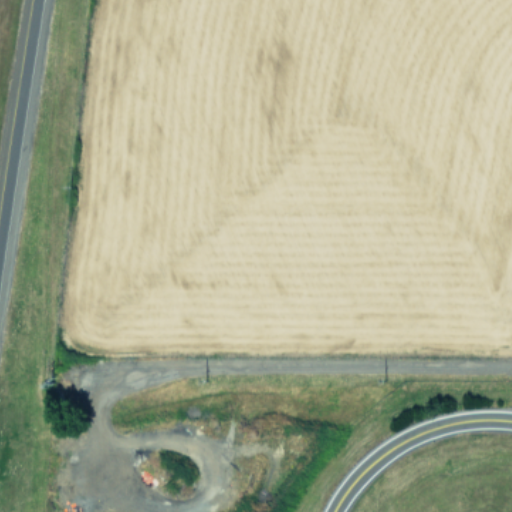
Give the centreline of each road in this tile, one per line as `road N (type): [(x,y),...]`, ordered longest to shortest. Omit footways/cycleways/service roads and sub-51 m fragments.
road 1 (residential): [(73,373),(123,366),(511,365)]
road 2 (motorway): [(0,238),(34,0)]
road 3 (tertiary): [(511,420),(461,420),(410,435),(361,469),(329,511)]
